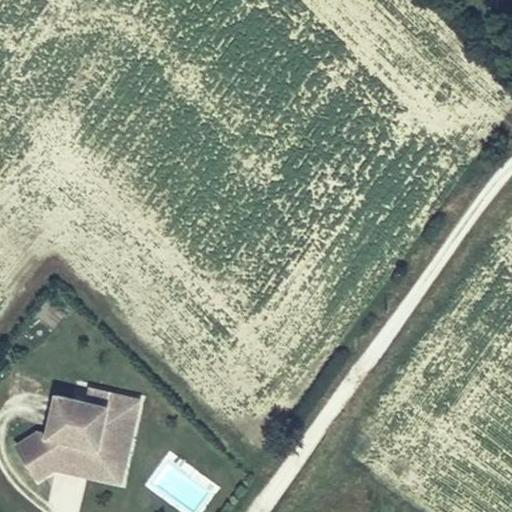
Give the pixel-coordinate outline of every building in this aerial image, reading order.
[(139,410),(141,398),(90,386),(87,398),(139,410)] [(127,462),(139,410),(87,398),(56,391),(46,434),(39,432),(18,446),(40,479),(57,469),(69,461),(82,464),(89,476),(108,480),(113,459),(127,462)] [(122,484),(127,462),(113,459),(108,480),(122,484)] [(164,460),(148,487),(188,511),(200,511),(214,491),(164,460)] [(89,476),(82,464),(69,461),(57,469),(89,476)]
